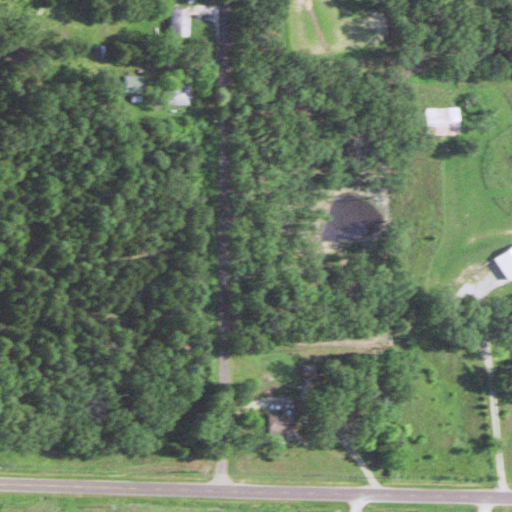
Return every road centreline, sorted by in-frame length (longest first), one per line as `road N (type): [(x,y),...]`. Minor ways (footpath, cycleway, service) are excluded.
road 1 (tertiary): [(511,496),(0,482)]
road 2 (residential): [(225,488),(228,0)]
